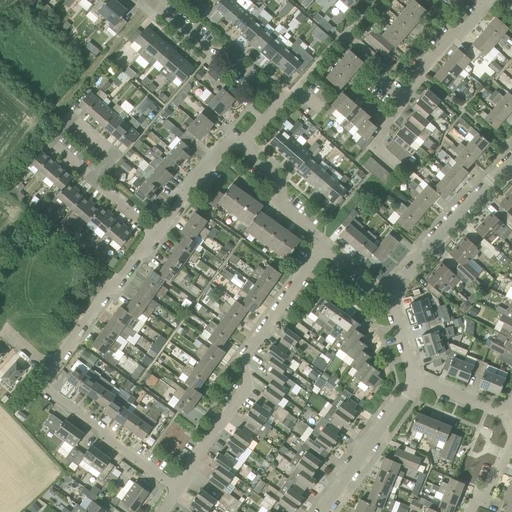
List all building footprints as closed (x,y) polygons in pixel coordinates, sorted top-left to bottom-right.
[(90,11),(99,19),(99,18),(102,15),(106,19),(120,3),(116,0),(108,0),(107,1),(105,3),(105,4),(99,0),(93,8),(90,11)] [(224,16),(238,0),(221,0),(218,3),(214,8),(224,16)] [(238,0),(224,16),(234,25),(246,10),(239,4),(243,0),(238,0)] [(306,0),(304,0),(301,4),(306,8),(310,4),(306,0)] [(427,11),(418,3),(414,0),(413,0),(406,9),(419,21),(427,11)] [(284,6),(292,13),(296,9),(288,2),(284,6)] [(120,3),(106,19),(111,23),(108,27),(117,34),(127,23),(122,19),(122,18),(128,12),(125,9),(126,8),(120,3)] [(46,4),(42,10),(47,14),(52,8),(46,4)] [(234,25),(243,33),(259,15),(266,7),(263,4),(258,9),(252,4),(246,10),(234,25)] [(419,21),(406,9),(398,18),(411,30),(419,21)] [(295,19),(301,24),(307,18),(301,12),(295,19)] [(263,29),(269,23),(259,15),(243,33),(241,35),(251,44),(263,29)] [(491,24),(488,27),(506,42),(509,39),(510,38),(505,33),(509,28),(496,17),(491,24)] [(404,39),(411,30),(398,18),(390,27),(404,39)] [(323,19),(319,24),(328,32),(332,27),(323,19)] [(66,21),(62,27),(66,31),(71,25),(66,21)] [(368,32),(372,27),(368,24),(364,29),(360,34),(366,39),(370,34),(368,32)] [(278,32),(260,52),(270,60),(283,46),(276,40),(280,35),(282,36),(287,30),(283,26),(278,32)] [(142,33),(137,29),(128,40),(133,44),(130,47),(140,55),(157,35),(147,27),(142,33)] [(404,39),(390,27),(382,36),(394,47),(396,48),(404,39)] [(506,42),(488,27),(480,36),(493,47),(497,42),(503,46),(506,42)] [(317,28),(313,33),(317,37),(322,32),(317,28)] [(263,29),(251,44),(260,52),(278,32),(275,30),(270,35),(263,29)] [(394,47),(382,36),(374,29),(370,34),(366,39),(386,56),(394,47)] [(157,35),(140,55),(149,63),(167,43),(157,35)] [(480,36),(472,45),(468,50),(478,58),(482,53),(485,56),(493,47),(480,36)] [(280,69),(299,46),(303,42),(299,38),(288,50),(283,46),(270,60),(280,69)] [(89,42),(85,47),(90,51),(94,46),(89,42)] [(167,43),(149,63),(152,66),(157,60),(164,66),(176,52),(167,43)] [(299,46),(280,69),(290,77),(295,71),(299,74),(313,58),(299,46)] [(458,49),(450,58),(463,69),(471,60),(474,63),(478,58),(468,50),(464,54),(458,49)] [(364,62),(350,51),(342,61),(355,72),(364,62)] [(186,60),(176,52),(164,66),(170,72),(166,77),(169,80),(186,60)] [(463,69),(450,58),(442,67),(460,83),(464,79),(468,74),(463,69)] [(196,69),(186,60),(169,80),(171,82),(176,77),(183,83),(196,69)] [(355,72),(342,61),(334,70),(347,81),(355,72)] [(494,61),(489,66),(497,74),(502,68),(494,61)] [(125,72),(132,78),(138,71),(131,66),(128,69),(125,72)] [(442,67),(438,72),(434,76),(452,92),(457,87),(460,83),(442,67)] [(347,81),(334,70),(326,78),(323,75),(319,79),(328,86),(331,82),(340,90),(347,81)] [(202,71),(196,78),(199,81),(205,74),(202,71)] [(122,72),(117,78),(122,82),(123,83),(129,77),(122,72)] [(146,77),(141,82),(146,86),(150,81),(146,77)] [(87,112),(104,93),(111,84),(107,81),(95,96),(90,92),(79,105),(87,112)] [(188,82),(182,89),(187,94),(191,89),(191,85),(188,82)] [(147,88),(153,93),(157,88),(152,83),(147,88)] [(460,83),(457,87),(461,91),(465,87),(465,86),(460,83)] [(236,99),(223,88),(216,97),(229,109),(233,105),(232,104),(236,99)] [(440,116),(441,115),(445,118),(448,115),(437,106),(441,101),(428,90),(420,99),(440,116)] [(511,112),(511,111),(511,95),(508,92),(504,97),(496,90),(492,95),(511,112)] [(159,97),(165,102),(169,98),(162,92),(159,97)] [(95,119),(107,106),(102,102),(108,96),(104,93),(87,112),(95,119)] [(229,109),(216,97),(212,93),(204,102),(221,116),(226,110),(227,111),(229,109)] [(341,114),(352,101),(343,93),(326,112),(330,116),(336,110),(341,114)] [(489,99),(491,101),(497,106),(492,111),(504,121),(511,112),(492,95),(489,99)] [(147,97),(144,101),(149,105),(152,101),(147,97)] [(177,97),(172,102),(178,107),(183,101),(177,97)] [(437,120),(440,116),(420,99),(412,108),(416,112),(416,111),(426,119),(430,115),(437,120)] [(352,101),(341,114),(346,118),(340,125),(344,128),(361,109),(352,101)] [(104,126),(121,107),(116,103),(111,110),(107,106),(95,119),(104,126)] [(112,133),(123,120),(129,114),(121,107),(104,126),(112,133)] [(167,108),(162,114),(166,118),(172,112),(167,108)] [(371,117),(361,109),(344,128),(342,132),(346,135),(349,132),(355,125),(359,129),(368,120),(371,117)] [(416,112),(408,120),(428,138),(431,134),(425,128),(430,123),(426,119),(416,111),(416,112)] [(504,121),(492,111),(488,115),(483,111),(479,115),(496,130),(504,121)] [(194,121),(208,133),(211,129),(210,129),(214,124),(202,113),(194,121)] [(190,126),(187,130),(196,138),(200,141),(205,135),(205,136),(208,133),(194,121),(189,117),(187,119),(187,123),(190,126)] [(112,133),(120,141),(137,121),(133,118),(128,124),(123,120),(112,133)] [(461,118),(457,122),(462,126),(465,122),(461,118)] [(286,119),(282,123),(289,129),(293,125),(286,119)] [(170,131),(174,125),(168,120),(164,125),(170,131)] [(362,137),(356,143),(363,150),(374,138),(371,135),(377,127),(371,122),(368,120),(359,129),(357,132),(362,137)] [(408,120),(401,130),(414,141),(418,136),(425,142),(428,138),(408,120)] [(120,141),(128,148),(140,135),(135,131),(141,124),(137,121),(120,141)] [(280,152),(302,127),(303,125),(298,121),(288,133),(283,129),(286,127),(280,122),(270,133),(276,137),(270,143),(280,152)] [(179,130),(174,125),(170,131),(180,139),(184,134),(179,130)] [(302,127),(280,152),(290,160),(303,146),(307,141),(301,136),(306,131),(302,127)] [(330,128),(326,133),(330,137),(334,132),(330,128)] [(470,142),(482,152),(490,143),(473,129),(469,133),(475,138),(470,142)] [(397,133),(393,139),(394,140),(399,144),(403,148),(408,152),(412,156),(416,152),(410,146),(414,141),(401,130),(397,133)] [(181,140),(172,150),(186,162),(191,156),(186,152),(190,148),(181,140)] [(394,140),(386,149),(391,153),(399,144),(394,140)] [(290,160),(299,168),(300,168),(309,158),(310,158),(318,148),(320,146),(316,142),(308,151),(303,146),(290,160)] [(457,147),(474,161),(482,152),(470,142),(466,147),(461,143),(457,147)] [(399,144),(391,153),(396,157),(403,148),(399,144)] [(160,157),(163,153),(155,147),(153,150),(155,152),(160,157)] [(459,156),(455,160),(466,170),(474,161),(457,147),(454,151),(459,156)] [(306,180),(319,166),(312,160),(321,150),(318,148),(310,158),(309,158),(300,168),(299,168),(296,172),(306,180)] [(403,148),(396,157),(400,161),(408,152),(403,148)] [(128,159),(135,152),(132,149),(125,156),(128,159)] [(164,160),(173,168),(177,163),(181,167),(186,162),(172,150),(164,160)] [(35,174),(39,170),(50,158),(42,151),(27,167),(35,174)] [(169,172),(173,168),(164,160),(160,157),(155,152),(153,156),(155,158),(150,164),(169,181),(174,176),(169,172)] [(408,152),(400,161),(405,165),(412,156),(408,152)] [(367,169),(375,161),(370,157),(363,165),(367,169)] [(39,170),(47,177),(57,164),(50,158),(39,170)] [(444,167),(461,181),(468,172),(466,170),(455,160),(457,163),(453,167),(448,163),(444,167)] [(129,174),(133,169),(124,161),(119,166),(129,174)] [(372,173),(380,165),(375,161),(367,169),(372,173)] [(57,164),(47,177),(54,183),(65,171),(62,169),(57,164)] [(141,169),(139,172),(147,179),(156,187),(160,183),(164,187),(169,181),(150,164),(144,171),(141,169)] [(372,173),(377,177),(384,169),(380,165),(372,173)] [(319,166),(306,180),(316,189),(334,169),(330,166),(326,172),(319,166)] [(441,170),(440,171),(445,176),(441,181),(453,191),(461,181),(444,167),(444,168),(441,170)] [(339,183),(338,182),(331,176),(336,171),(334,169),(316,189),(326,198),(339,183)] [(377,177),(381,181),(389,173),(384,169),(377,177)] [(62,190),(68,184),(73,178),(65,171),(55,183),(62,190)] [(136,175),(138,177),(132,184),(152,201),(157,195),(153,192),(156,187),(147,179),(139,172),(136,175)] [(381,181),(386,185),(393,177),(389,173),(381,181)] [(339,183),(326,198),(335,205),(348,191),(341,185),(343,183),(344,184),(349,179),(344,175),(338,182),(339,183)] [(426,177),(423,181),(428,185),(431,181),(426,177)] [(413,180),(409,185),(410,186),(415,190),(419,185),(413,180)] [(431,204),(439,195),(428,185),(423,181),(422,181),(419,185),(415,190),(431,204)] [(445,200),(453,191),(441,181),(437,185),(431,181),(428,185),(439,195),(445,200)] [(60,208),(65,203),(77,189),(74,186),(72,188),(68,184),(62,190),(52,201),(60,208)] [(228,210),(242,190),(232,184),(225,195),(219,203),(228,210)] [(407,189),(412,193),(411,194),(417,198),(412,203),(424,213),(431,204),(415,190),(410,186),(407,189)] [(12,193),(17,196),(20,192),(15,188),(12,193)] [(65,203),(72,209),(83,197),(79,193),(80,191),(77,189),(65,203)] [(238,218),(252,198),(242,190),(228,210),(238,218)] [(219,203),(225,195),(218,191),(209,204),(215,208),(219,203)] [(25,196),(20,192),(17,196),(22,200),(25,196)] [(511,200),(507,196),(499,204),(510,214),(506,219),(511,223),(511,200)] [(87,201),(83,197),(72,209),(80,216),(92,202),(89,199),(87,201)] [(250,226),(260,211),(264,206),(252,198),(238,218),(250,226)] [(361,201),(357,205),(363,210),(364,209),(367,205),(361,201)] [(424,213),(412,203),(408,208),(400,201),(396,205),(399,208),(416,222),(424,213)] [(92,202),(80,216),(88,223),(91,220),(90,220),(98,211),(98,210),(94,207),(96,205),(92,202)] [(38,213),(41,208),(36,205),(33,209),(38,213)] [(381,205),(377,210),(381,213),(385,208),(381,205)] [(91,220),(98,227),(110,212),(107,210),(106,211),(101,207),(98,210),(98,211),(90,220),(91,220)] [(416,222),(399,208),(396,212),(401,217),(397,222),(408,231),(416,222)] [(256,237),(270,218),(260,211),(250,226),(246,231),(256,237)] [(114,215),(110,212),(98,227),(106,233),(116,221),(112,217),(114,215)] [(195,212),(188,222),(207,236),(208,236),(213,239),(215,235),(204,227),(208,221),(195,212)] [(43,213),(40,217),(48,224),(51,219),(43,213)] [(491,213),(484,222),(498,235),(506,226),(511,232),(511,223),(506,219),(502,223),(494,215),(491,213)] [(346,228),(340,235),(349,243),(359,231),(363,227),(354,219),(349,214),(341,224),(346,228)] [(266,245),(280,225),(270,218),(256,237),(266,245)] [(59,225),(56,223),(51,219),(48,224),(56,230),(59,225)] [(116,221),(106,233),(114,240),(126,226),(123,223),(121,225),(116,221)] [(181,232),(186,236),(186,235),(193,241),(194,241),(197,236),(204,241),(207,236),(188,222),(181,232)] [(476,230),(490,244),(498,235),(504,241),(504,240),(484,222),(476,230)] [(276,252),(290,233),(280,225),(266,245),(276,252)] [(65,234),(69,230),(64,226),(60,230),(65,234)] [(126,226),(114,240),(122,247),(132,235),(127,230),(129,229),(126,226)] [(74,234),(69,230),(65,234),(70,238),(74,234)] [(358,251),(373,234),(368,231),(364,236),(359,231),(349,243),(358,251)] [(287,260),(301,240),(290,233),(276,252),(287,260)] [(373,234),(358,251),(367,259),(372,254),(377,247),(372,243),(377,238),(373,234)] [(377,247),(372,254),(382,262),(399,242),(389,234),(377,247)] [(198,244),(194,241),(193,241),(186,235),(186,236),(179,245),(198,259),(201,255),(194,250),(198,244)] [(465,237),(458,245),(472,259),(473,259),(474,259),(476,259),(477,259),(478,258),(478,257),(478,255),(477,254),(480,250),(465,237)] [(81,247),(85,242),(80,238),(76,243),(81,247)] [(90,246),(85,242),(81,247),(86,250),(90,246)] [(228,242),(224,247),(230,251),(234,246),(228,242)] [(179,245),(172,255),(184,264),(188,259),(195,264),(198,259),(179,245)] [(458,245),(450,254),(459,263),(460,264),(456,269),(464,275),(469,280),(472,283),(475,279),(478,276),(479,275),(471,268),(472,267),(468,263),(472,259),(458,245)] [(501,253),(494,247),(490,251),(494,255),(496,257),(501,253)] [(227,253),(221,249),(216,256),(222,260),(227,253)] [(490,260),(494,255),(490,251),(488,249),(484,254),(490,260)] [(98,259),(101,255),(96,251),(93,255),(98,259)] [(505,264),(510,259),(503,253),(499,258),(505,264)] [(233,254),(229,260),(236,265),(240,259),(233,254)] [(103,263),(106,259),(101,255),(98,259),(103,263)] [(171,257),(165,265),(184,278),(187,274),(181,269),(184,264),(172,255),(171,257)] [(441,264),(434,271),(448,285),(451,288),(453,289),(461,280),(460,280),(464,275),(456,269),(453,273),(445,265),(442,263),(441,264)] [(158,274),(158,275),(165,280),(170,283),(171,283),(174,278),(181,283),(184,279),(165,265),(158,274)] [(258,266),(255,270),(274,284),(281,274),(269,265),(265,271),(258,266)] [(259,280),(255,285),(267,294),(274,284),(255,270),(252,275),(259,280)] [(153,271),(146,281),(165,295),(169,290),(162,285),(165,280),(158,275),(158,274),(153,271)] [(426,279),(426,280),(427,281),(429,283),(436,289),(432,294),(435,297),(435,296),(438,299),(442,295),(440,293),(443,290),(445,291),(446,291),(448,291),(451,288),(448,285),(434,271),(426,279)] [(184,278),(184,279),(190,282),(193,278),(187,274),(184,278)] [(469,280),(464,275),(460,280),(461,280),(465,284),(469,280)] [(244,285),(241,290),(260,304),(267,294),(255,285),(248,280),(244,285)] [(165,295),(146,281),(139,290),(151,299),(155,294),(162,299),(165,295)] [(225,285),(233,292),(237,287),(229,281),(225,285)] [(209,287),(205,293),(209,296),(213,290),(209,287)] [(139,290),(132,300),(151,314),(155,309),(148,304),(151,299),(139,290)] [(241,305),(248,310),(253,313),(260,304),(241,290),(238,294),(245,299),(241,305)] [(440,306),(438,299),(435,296),(435,297),(432,294),(427,290),(427,291),(426,291),(424,293),(412,297),(414,302),(411,303),(415,314),(439,306),(440,306)] [(322,297),(311,312),(319,317),(329,302),(322,297)] [(186,299),(181,305),(187,310),(192,303),(186,299)] [(132,316),(144,324),(151,314),(132,300),(125,310),(132,316)] [(248,310),(241,305),(236,301),(232,306),(225,301),(222,306),(241,320),(248,310)] [(495,311),(503,315),(507,317),(511,319),(511,301),(507,310),(498,306),(495,311)] [(316,321),(315,322),(323,327),(337,307),(335,306),(329,302),(319,317),(316,321)] [(459,308),(464,313),(468,308),(463,303),(459,308)] [(120,306),(113,316),(136,333),(137,334),(144,324),(132,316),(125,310),(120,306)] [(222,320),(234,329),(241,320),(222,306),(219,310),(226,315),(222,320)] [(439,306),(415,314),(418,325),(428,321),(430,327),(444,323),(442,317),(443,317),(439,306)] [(337,307),(323,327),(330,333),(330,332),(344,313),(337,307)] [(473,307),(470,314),(475,317),(478,310),(473,307)] [(452,311),(452,315),(453,317),(456,318),(459,317),(460,313),(458,310),(455,310),(452,311)] [(337,339),(351,318),(344,313),(330,332),(329,333),(337,339)] [(511,319),(507,317),(503,315),(500,321),(504,323),(499,333),(507,337),(511,339),(511,319)] [(113,316),(106,326),(119,335),(128,341),(131,336),(136,339),(139,335),(137,334),(136,333),(113,316)] [(337,339),(344,344),(355,329),(356,327),(359,323),(351,318),(337,339)] [(461,318),(455,320),(457,327),(463,325),(461,318)] [(208,325),(227,339),(234,329),(222,320),(218,326),(211,321),(208,325)] [(309,330),(299,322),(294,329),(294,330),(304,337),(307,334),(309,330)] [(449,339),(445,328),(444,323),(430,327),(431,332),(422,336),(425,346),(447,339),(449,339)] [(212,335),(208,340),(221,348),(227,339),(208,325),(205,330),(212,335)] [(106,326),(99,336),(119,350),(122,345),(115,340),(119,335),(106,326)] [(280,342),(295,354),(297,350),(295,346),(300,338),(285,327),(280,335),(283,337),(280,342)] [(344,344),(340,350),(347,355),(362,334),(358,331),(355,329),(344,344)] [(362,334),(347,355),(354,360),(365,345),(362,342),(366,337),(362,334)] [(100,351),(99,355),(115,366),(124,353),(119,350),(99,336),(92,346),(100,351)] [(164,342),(157,337),(153,342),(160,347),(164,342)] [(488,347),(501,354),(503,355),(506,350),(511,352),(511,339),(507,337),(505,342),(496,337),(494,342),(492,341),(488,347)] [(196,339),(193,344),(199,348),(202,344),(196,339)] [(447,339),(425,346),(428,357),(431,356),(433,362),(440,359),(441,359),(446,361),(448,356),(450,350),(447,339)] [(291,359),(295,354),(280,342),(276,347),(272,345),(267,352),(271,355),(272,356),(288,368),(289,367),(288,366),(293,360),(291,359)] [(202,344),(199,348),(218,362),(225,352),(221,348),(213,343),(209,349),(202,344)] [(0,344),(0,360),(8,352),(0,344)] [(354,368),(358,371),(369,356),(365,353),(369,347),(365,345),(351,366),(354,368)] [(199,363),(211,371),(218,362),(199,348),(196,353),(203,358),(199,363)] [(84,350),(81,354),(88,359),(91,354),(84,350)] [(455,352),(450,350),(448,356),(446,361),(443,369),(448,371),(447,374),(457,378),(466,356),(455,352)] [(332,360),(336,355),(332,352),(331,355),(327,352),(325,355),(330,359),(332,360)] [(322,353),(319,357),(322,359),(328,363),(330,359),(325,355),(322,353)] [(146,354),(142,359),(149,364),(153,359),(146,354)] [(498,359),(511,366),(511,363),(511,359),(503,355),(501,354),(498,359)] [(466,356),(457,378),(468,382),(472,373),(477,375),(483,361),(477,359),(467,355),(466,356)] [(293,371),(288,368),(272,356),(267,363),(271,366),(273,367),(288,378),(293,371)] [(361,382),(372,366),(368,364),(372,358),(369,356),(354,376),(361,382)] [(2,377),(12,385),(27,368),(17,359),(2,377)] [(328,363),(322,359),(316,366),(322,371),(328,363)] [(433,362),(435,367),(443,364),(441,359),(440,359),(433,362)] [(71,376),(68,380),(78,387),(91,369),(85,365),(78,360),(71,370),(68,374),(71,376)] [(478,387),(489,391),(495,375),(485,370),(488,364),(483,361),(477,375),(482,377),(478,387)] [(185,367),(204,381),(211,371),(199,363),(195,368),(188,363),(185,367)] [(139,364),(134,372),(139,376),(145,368),(139,364)] [(370,385),(375,389),(382,379),(377,375),(380,372),(372,366),(361,382),(369,387),(370,385)] [(185,367),(182,372),(183,373),(189,377),(185,382),(190,386),(197,391),(204,381),(185,367)] [(296,384),(288,378),(273,367),(267,375),(271,378),(273,379),(288,390),(290,391),(296,384)] [(86,393),(87,394),(100,377),(101,376),(91,369),(78,387),(82,390),(81,391),(81,392),(83,394),(85,394),(85,393),(86,393)] [(318,374),(313,371),(309,377),(313,381),(318,374)] [(325,372),(321,377),(323,378),(327,381),(331,376),(325,372)] [(148,380),(149,380),(155,384),(158,379),(152,374),(148,380)] [(340,380),(333,375),(328,382),(335,387),(336,385),(337,384),(336,384),(340,380)] [(495,375),(489,391),(499,395),(506,379),(495,375)] [(97,401),(110,383),(101,376),(100,377),(87,394),(97,401)] [(288,390),(273,379),(268,386),(283,397),(288,390)] [(134,384),(128,380),(123,387),(129,391),(134,384)] [(202,394),(197,391),(190,386),(186,391),(171,381),(169,385),(176,390),(176,391),(195,404),(202,394)] [(110,383),(97,401),(107,408),(113,399),(114,400),(115,397),(110,393),(115,386),(113,385),(110,383)] [(277,405),(283,397),(268,386),(262,394),(277,405)] [(342,393),(349,399),(352,395),(345,389),(342,393)] [(180,400),(176,406),(188,414),(195,404),(176,391),(173,395),(180,400)] [(341,392),(331,405),(353,420),(358,412),(354,410),(358,405),(349,399),(342,393),(341,392)] [(107,408),(104,411),(111,417),(114,419),(127,400),(125,399),(123,397),(118,393),(117,394),(116,396),(115,397),(114,400),(113,399),(107,408)] [(127,400),(114,419),(124,426),(133,413),(128,410),(132,403),(127,400)] [(157,401),(152,408),(147,414),(151,417),(155,420),(165,406),(157,401)] [(255,403),(250,411),(265,422),(270,426),(276,418),(282,423),(286,418),(276,411),(267,405),(264,402),(262,405),(261,407),(255,403)] [(133,413),(124,426),(134,433),(147,414),(152,408),(147,405),(145,407),(144,408),(139,405),(137,407),(133,413)] [(287,419),(289,421),(293,416),(289,413),(280,406),(276,411),(286,418),(287,419)] [(322,410),(318,414),(323,418),(330,423),(340,430),(344,425),(347,428),(353,420),(332,406),(327,413),(322,410)] [(19,410),(15,415),(23,421),(27,416),(19,410)] [(271,430),(271,428),(272,427),(270,426),(265,422),(250,411),(244,418),(248,421),(244,426),(254,433),(263,439),(267,434),(270,433),(270,432),(271,430)] [(412,428),(409,435),(414,437),(417,431),(423,433),(429,418),(428,417),(418,413),(412,428)] [(44,435),(61,447),(65,441),(75,427),(65,420),(63,422),(52,414),(45,424),(49,428),(44,435)] [(144,440),(146,437),(152,428),(157,421),(147,414),(134,433),(144,440)] [(298,420),(293,416),(289,421),(294,424),(298,420)] [(314,430),(335,445),(340,437),(336,435),(340,430),(330,423),(323,418),(314,430)] [(441,422),(429,418),(423,433),(429,436),(426,442),(432,444),(441,422)] [(287,419),(284,424),(286,426),(291,430),(295,425),(294,424),(289,421),(287,419)] [(441,422),(432,444),(436,446),(443,449),(445,443),(450,432),(452,427),(441,422)] [(232,436),(247,447),(252,439),(250,438),(254,433),(244,426),(241,431),(237,428),(232,436)] [(66,457),(72,462),(80,451),(75,448),(85,434),(75,427),(65,441),(61,447),(69,453),(66,457)] [(329,453),(335,445),(314,430),(305,442),(320,454),(324,449),(329,453)] [(445,443),(440,457),(451,462),(461,437),(450,432),(445,443)] [(232,436),(226,443),(230,446),(226,451),(236,458),(240,453),(241,454),(245,449),(247,447),(232,436)] [(412,441),(409,447),(415,449),(417,443),(412,441)] [(302,459),(317,470),(322,462),(317,458),(320,454),(305,443),(296,455),(302,459)] [(92,445),(85,455),(80,451),(72,462),(78,466),(79,465),(87,472),(101,452),(92,445)] [(284,454),(288,449),(283,446),(279,451),(284,454)] [(392,460),(401,464),(417,470),(422,459),(397,449),(392,460)] [(236,458),(226,451),(223,456),(219,453),(214,461),(218,463),(219,465),(229,472),(234,464),(232,463),(236,458)] [(101,452),(91,466),(101,473),(97,478),(97,479),(102,483),(108,474),(114,466),(109,462),(111,459),(101,452)] [(296,455),(291,463),(296,466),(312,477),(317,470),(302,459),(296,455)] [(401,464),(392,460),(385,457),(380,468),(403,478),(405,473),(398,470),(401,464)] [(219,465),(214,472),(229,483),(234,476),(229,472),(219,465)] [(317,481),(313,478),(312,477),(296,466),(288,479),(304,491),(308,486),(312,489),(317,481)] [(392,486),(398,489),(403,478),(380,468),(376,480),(392,486)] [(229,483),(214,472),(208,480),(224,490),(229,483)] [(118,478),(112,474),(109,478),(115,483),(118,478)] [(442,481),(440,487),(460,495),(465,484),(451,478),(448,484),(442,481)] [(288,479),(279,492),(299,506),(304,499),(301,496),(304,491),(288,479)] [(128,492),(142,502),(149,492),(135,482),(135,483),(130,480),(123,488),(128,492)] [(373,486),(371,491),(393,500),(395,495),(389,492),(392,486),(376,480),(373,486)] [(412,494),(417,496),(420,487),(416,485),(412,489),(412,494)] [(257,486),(253,490),(259,494),(262,489),(257,486)] [(442,500),(455,506),(460,495),(440,487),(439,488),(438,492),(444,494),(442,500)] [(196,497),(211,508),(217,500),(201,489),(196,497)] [(508,490),(503,500),(509,503),(511,504),(511,491),(508,490)] [(282,498),(278,503),(291,511),(294,511),(299,506),(279,492),(278,491),(276,494),(282,498)] [(371,491),(367,502),(382,508),(391,511),(393,506),(395,501),(393,500),(371,491)] [(93,501),(92,501),(91,500),(94,495),(90,492),(80,506),(78,505),(87,511),(105,511),(106,511),(93,501)] [(128,492),(121,502),(135,511),(142,502),(128,492)] [(226,492),(222,497),(232,504),(238,508),(242,503),(236,499),(226,492)] [(267,495),(264,499),(273,506),(276,501),(267,495)] [(116,506),(120,501),(120,500),(116,497),(115,496),(111,502),(116,506)] [(196,511),(208,511),(211,508),(196,497),(191,504),(198,510),(196,511)] [(232,504),(222,497),(219,502),(228,509),(232,504)] [(420,497),(418,502),(422,504),(424,505),(426,500),(420,497)] [(270,511),(269,511),(273,506),(264,499),(260,504),(268,510),(266,511),(270,511)] [(360,499),(355,510),(359,511),(373,511),(374,511),(375,511),(380,511),(382,508),(367,502),(360,499)] [(409,508),(419,511),(422,504),(418,502),(412,500),(409,508)] [(431,503),(429,508),(438,511),(452,511),(455,506),(442,500),(439,506),(431,503)]
